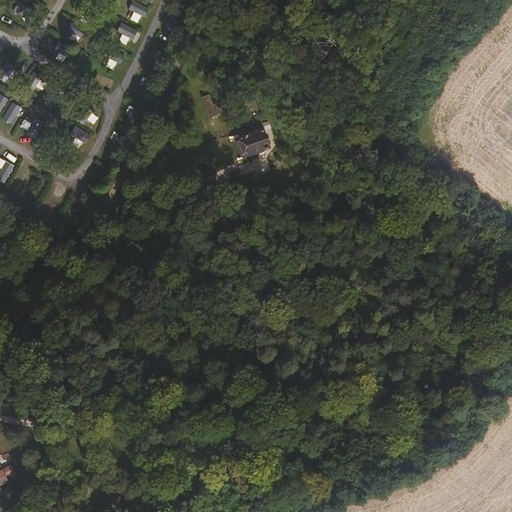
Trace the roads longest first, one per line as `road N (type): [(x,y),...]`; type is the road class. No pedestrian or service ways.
road 1 (track): [(0,321),(58,282),(222,0)]
road 2 (track): [(130,511),(147,471),(140,438),(109,416),(76,413),(0,431)]
